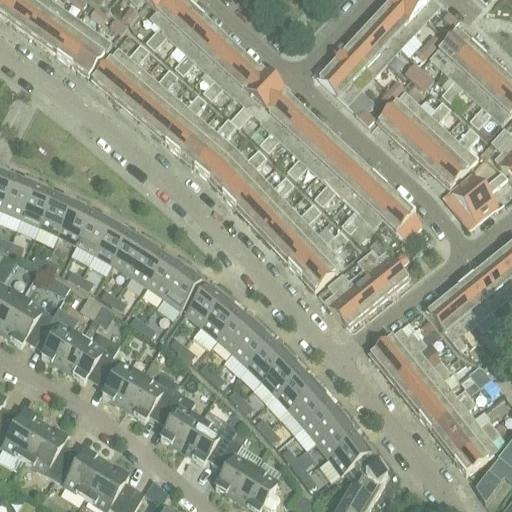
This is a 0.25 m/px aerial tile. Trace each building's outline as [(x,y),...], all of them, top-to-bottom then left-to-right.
[(3,0),(0,6),(0,16),(11,24),(26,0),(3,0)] [(26,0),(11,24),(27,35),(47,3),(43,0),(26,0)] [(81,14),(87,5),(79,0),(74,0),(70,6),(81,14)] [(103,0),(89,0),(88,2),(99,10),(105,1),(103,0)] [(124,0),(137,11),(144,4),(151,10),(159,0),(124,0)] [(146,47),(150,51),(190,8),(182,0),(181,0),(159,0),(151,10),(157,16),(150,24),(160,32),(146,47)] [(399,0),(397,0),(385,13),(414,39),(427,25),(399,0)] [(428,0),(399,0),(427,25),(440,11),(428,0)] [(27,35),(42,47),(63,14),(47,3),(27,35)] [(150,51),(154,55),(166,42),(176,51),(204,21),(190,8),(150,51)] [(102,28),(108,20),(96,11),(90,20),(102,28)] [(131,11),(121,22),(129,29),(139,18),(131,11)] [(385,13),(373,26),(401,53),(414,39),(385,13)] [(42,47),(58,58),(79,25),(63,14),(42,47)] [(442,23),(453,32),(460,25),(449,15),(442,23)] [(218,34),(204,21),(176,51),(186,60),(175,73),(179,76),(218,34)] [(109,31),(120,40),(127,32),(116,23),(109,31)] [(58,58),(73,69),(94,37),(79,25),(58,58)] [(373,26),(360,40),(388,67),(401,53),(373,26)] [(232,47),(218,34),(179,76),(183,80),(194,68),(204,77),(232,47)] [(456,35),(430,64),(445,78),(471,49),(456,35)] [(89,80),(111,49),(94,37),(73,69),(89,80)] [(442,47),(440,45),(434,39),(425,49),(432,56),(442,47)] [(360,40),(346,55),(375,82),(388,67),(360,40)] [(214,86),(203,98),(207,101),(246,60),(232,47),(204,77),(214,86)] [(128,63),(118,54),(93,83),(108,96),(145,54),(140,49),(128,63)] [(423,66),(432,56),(425,49),(415,59),(423,66)] [(454,86),(442,100),(446,104),(485,62),(471,49),(445,78),(454,86)] [(108,96),(123,109),(148,80),(137,71),(149,57),(145,54),(108,96)] [(346,55),(334,69),(362,95),(375,82),(346,55)] [(222,94),(232,103),(260,73),(246,60),(207,101),(212,105),(222,94)] [(446,104),(450,108),(463,94),(473,103),(499,74),(485,62),(446,104)] [(422,73),(419,71),(415,67),(404,78),(411,85),(416,79),(422,73)] [(319,84),(348,110),(362,95),(334,69),(319,84)] [(230,125),(235,130),(275,86),(261,72),(260,73),(232,103),(233,104),(235,103),(243,110),(230,125)] [(422,73),(416,79),(429,91),(435,85),(422,73)] [(482,112),(469,126),(474,130),(511,88),(511,86),(499,74),(473,103),(482,112)] [(123,109),(138,121),(174,79),(169,75),(158,88),(148,80),(123,109)] [(138,121),(152,134),(177,105),(166,95),(178,82),(174,79),(138,121)] [(429,91),(416,79),(411,85),(424,96),(429,91)] [(397,85),(388,94),(396,102),(405,92),(397,85)] [(238,133),(240,131),(252,119),(261,127),(260,129),(261,130),(289,100),(290,99),(275,86),(235,130),(238,133)] [(491,121),(501,130),(511,118),(511,88),(474,130),(479,134),(491,121)] [(387,111),(396,102),(388,94),(379,104),(387,111)] [(378,126),(393,140),(419,111),(405,98),(397,106),(378,126)] [(152,134),(167,146),(202,105),(197,100),(187,113),(177,105),(152,134)] [(270,138),(260,150),(264,154),(302,113),(289,100),(261,130),(270,138)] [(167,146),(182,159),(207,129),(196,120),(206,108),(202,105),(167,146)] [(393,140),(407,153),(446,111),(441,107),(435,114),(425,105),(419,111),(393,140)] [(407,153),(421,166),(447,138),(437,129),(450,115),(446,111),(407,153)] [(358,120),(369,130),(376,122),(365,112),(358,120)] [(264,154),(268,158),(279,146),(289,155),(316,126),(302,113),(264,154)] [(182,159),(196,171),(233,128),(227,124),(216,137),(207,129),(182,159)] [(330,138),(316,126),(289,155),(298,164),(287,176),(291,180),(330,138)] [(236,131),(233,128),(196,171),(209,182),(236,155),(225,145),(236,131)] [(421,166),(435,179),(474,137),(470,133),(457,147),(447,138),(421,166)] [(511,140),(504,133),(497,140),(511,153),(511,140)] [(435,179),(450,193),(483,157),(473,149),(479,142),(474,137),(435,179)] [(291,180),(295,184),(307,172),(317,181),(344,152),(330,138),(291,180)] [(494,165),(511,181),(511,153),(497,140),(491,147),(501,157),(494,165)] [(358,165),(344,152),(317,181),(326,191),(314,204),(318,208),(358,165)] [(209,182),(211,184),(223,196),(262,159),(258,155),(246,166),(236,155),(209,182)] [(255,174),(266,163),(262,159),(223,196),(236,210),(264,184),(255,174)] [(318,208),(322,211),(335,198),(345,207),(372,178),(358,165),(318,208)] [(0,215),(2,216),(16,182),(7,179),(7,177),(0,174),(0,215)] [(482,191),(473,180),(444,203),(457,218),(504,180),(501,177),(482,191)] [(386,191),(372,178),(345,207),(355,217),(341,231),(346,235),(386,191)] [(488,198),(507,183),(504,180),(457,218),(470,234),(498,211),(488,198)] [(2,216),(21,224),(36,189),(25,184),(24,185),(16,182),(2,216)] [(236,210),(249,224),(289,186),(285,182),(273,194),(264,184),(236,210)] [(281,202),(293,190),(289,186),(249,224),(262,238),(290,212),(281,202)] [(21,224),(40,232),(55,199),(46,195),(47,193),(36,189),(21,224)] [(400,204),(386,191),(346,235),(350,238),(363,224),(373,233),(400,204)] [(40,232),(58,241),(75,206),(64,201),(63,202),(55,199),(40,232)] [(416,218),(400,204),(373,233),(374,234),(382,224),(406,246),(422,229),(415,219),(416,218)] [(58,241),(76,250),(93,217),(85,213),(86,212),(75,206),(58,241)] [(262,238),(275,252),(316,213),(312,209),(299,221),(290,212),(262,238)] [(308,230),(321,218),(316,213),(275,252),(289,266),(317,240),(308,230)] [(101,222),(93,217),(76,250),(94,260),(113,226),(102,220),(101,222)] [(124,232),(113,226),(94,260),(88,270),(106,280),(112,270),(131,238),(123,234),(124,232)] [(344,241),(340,236),(326,249),(317,240),(289,266),(302,280),(344,241)] [(112,270),(129,281),(150,248),(139,242),(139,243),(131,238),(112,270)] [(0,252),(8,256),(11,246),(0,241),(0,252)] [(334,258),(348,245),(344,241),(302,280),(315,294),(344,268),(334,258)] [(11,246),(8,256),(20,260),(24,251),(11,246)] [(129,281),(147,292),(167,261),(159,256),(160,255),(150,248),(129,281)] [(511,249),(503,256),(511,266),(511,249)] [(399,273),(393,265),(386,257),(378,263),(372,255),(364,261),(392,296),(408,283),(399,273)] [(404,256),(393,265),(399,273),(410,264),(404,256)] [(511,266),(503,256),(488,268),(511,297),(511,266)] [(43,272),(47,263),(36,257),(31,266),(43,272)] [(147,292),(163,303),(185,272),(175,265),(174,266),(167,261),(147,292)] [(364,275),(356,281),(377,308),(392,296),(364,261),(357,267),(364,275)] [(47,263),(43,272),(55,277),(59,268),(47,263)] [(511,297),(488,268),(474,280),(499,311),(507,305),(511,311),(511,297)] [(202,287),(202,286),(194,280),(195,279),(185,272),(163,303),(180,316),(201,287),(202,287)] [(78,290),(82,281),(71,275),(66,284),(78,290)] [(342,280),(335,286),(363,320),(377,308),(356,281),(348,287),(342,280)] [(474,280),(459,293),(490,331),(497,325),(491,318),(499,311),(474,280)] [(82,281),(78,290),(89,296),(94,287),(82,281)] [(64,303),(70,292),(60,285),(53,296),(64,303)] [(325,306),(347,333),(363,320),(335,286),(328,291),(334,299),(325,306)] [(0,337),(22,302),(0,288),(0,337)] [(184,319),(201,332),(225,302),(216,295),(215,296),(207,290),(206,291),(184,319)] [(459,293),(444,305),(468,335),(476,329),(483,337),(489,332),(490,331),(459,293)] [(111,310),(116,301),(105,295),(100,303),(111,310)] [(116,301),(111,310),(128,320),(133,312),(116,301)] [(27,341),(37,347),(52,321),(22,302),(0,337),(21,351),(27,341)] [(201,332),(217,345),(241,317),(234,311),(235,310),(225,302),(201,332)] [(428,318),(459,356),(467,350),(460,342),(468,335),(444,305),(428,318)] [(41,361),(62,374),(82,343),(72,337),(78,325),(58,313),(53,321),(52,321),(37,347),(38,345),(47,351),(41,361)] [(217,345),(232,358),(258,330),(249,322),(248,323),(241,317),(217,345)] [(140,336),(146,327),(136,320),(129,328),(140,336)] [(490,331),(489,332),(503,349),(511,343),(497,325),(490,331)] [(146,327),(140,336),(150,343),(156,334),(146,327)] [(267,338),(258,330),(232,358),(232,359),(226,365),(241,379),(247,372),(273,346),(266,340),(267,338)] [(371,358),(383,374),(421,344),(415,336),(407,342),(401,334),(371,358)] [(92,349),(82,343),(62,374),(84,387),(90,377),(99,383),(112,362),(120,351),(98,338),(92,349)] [(179,359),(185,351),(176,343),(169,351),(179,359)] [(383,374),(395,389),(426,364),(420,356),(427,351),(421,344),(383,374)] [(247,372),(262,386),(289,360),(280,351),(279,352),(273,346),(247,372)] [(185,351),(179,359),(189,367),(195,359),(185,351)] [(262,386),(276,401),(303,376),(296,370),(297,368),(289,360),(262,386)] [(102,400),(123,413),(143,381),(112,362),(99,383),(99,384),(108,390),(102,400)] [(395,389),(407,404),(447,373),(440,365),(432,372),(426,364),(395,389)] [(209,384),(216,376),(206,367),(199,375),(209,384)] [(468,379),(479,393),(483,390),(491,384),(483,373),(478,371),(468,379)] [(407,404),(419,419),(451,394),(444,386),(452,380),(447,373),(407,404)] [(216,376),(209,384),(218,392),(225,385),(216,376)] [(276,401),(290,416),(318,391),(310,382),(309,383),(303,376),(276,401)] [(151,416),(160,422),(180,390),(161,379),(155,389),(143,381),(123,413),(145,426),(151,416)] [(491,384),(483,390),(491,401),(500,394),(491,384)] [(160,443),(182,456),(201,425),(189,417),(195,407),(177,396),(180,390),(160,422),(170,428),(160,443)] [(290,416),(303,432),(331,408),(325,401),(326,400),(318,391),(290,416)] [(237,411),(244,404),(235,394),(228,401),(237,411)] [(419,419),(431,434),(470,402),(465,395),(457,401),(451,394),(419,419)] [(0,435),(9,421),(0,416),(0,414),(5,405),(0,402),(0,435)] [(431,434),(443,449),(474,424),(474,423),(482,417),(470,402),(431,434)] [(244,404),(237,411),(246,420),(253,413),(244,404)] [(303,432),(316,447),(346,424),(338,414),(337,415),(331,408),(303,432)] [(219,465),(236,437),(237,435),(227,429),(228,428),(207,414),(201,425),(182,456),(203,469),(209,459),(219,465)] [(0,435),(0,451),(24,466),(46,430),(24,417),(18,427),(9,421),(0,435)] [(264,439),(271,433),(263,423),(255,429),(264,439)] [(316,447),(329,463),(358,442),(352,434),(354,433),(346,424),(316,447)] [(443,449),(455,464),(494,432),(489,425),(481,432),(474,424),(443,449)] [(24,466),(55,485),(70,459),(61,454),(67,443),(46,430),(24,466)] [(455,464),(468,479),(507,448),(494,432),(455,464)] [(271,433),(264,439),(272,449),(279,442),(271,433)] [(215,492),(237,505),(256,474),(235,461),(242,450),(239,449),(244,442),(236,437),(219,465),(228,471),(215,492)] [(329,463),(341,480),(372,458),(365,448),(363,449),(358,442),(329,463)] [(511,487),(511,448),(476,494),(484,508),(485,507),(505,482),(511,487)] [(289,469),(296,463),(288,453),(281,458),(289,469)] [(55,485),(85,504),(107,468),(86,455),(80,465),(70,459),(55,485)] [(352,492),(351,493),(374,506),(385,488),(383,487),(387,481),(383,476),(384,475),(372,458),(341,480),(341,481),(354,471),(362,483),(355,494),(352,492)] [(296,463),(289,469),(297,479),(304,473),(296,463)] [(122,511),(132,497),(122,492),(129,481),(107,468),(85,504),(98,511),(122,511)] [(279,500),(272,496),(277,487),(256,474),(237,505),(247,511),(261,511),(263,509),(267,511),(275,511),(280,505),(280,503),(279,500)] [(300,484),(309,495),(317,489),(308,478),(300,484)] [(351,493),(339,511),(370,511),(374,506),(351,493)] [(291,509),(296,511),(301,511),(307,501),(298,496),(291,509)] [(136,511),(142,503),(132,497),(122,511),(136,511)] [(312,511),(316,506),(307,501),(301,511),(312,511)]
